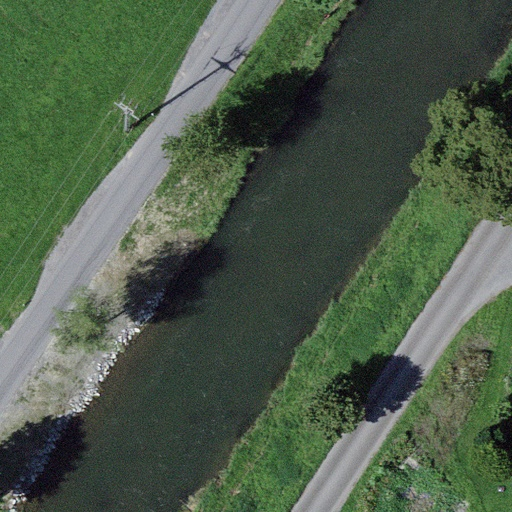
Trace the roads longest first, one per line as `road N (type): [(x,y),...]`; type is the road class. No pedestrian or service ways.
road 1 (unclassified): [(0,388),(267,0)]
road 2 (track): [(511,232),(325,511)]
